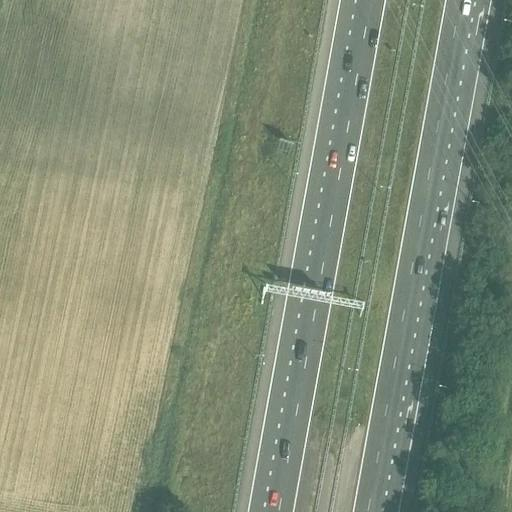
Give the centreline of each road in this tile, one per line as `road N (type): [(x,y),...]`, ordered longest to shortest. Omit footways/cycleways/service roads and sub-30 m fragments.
road 1 (motorway): [(368,511),(461,0)]
road 2 (motorway): [(369,0),(279,511)]
